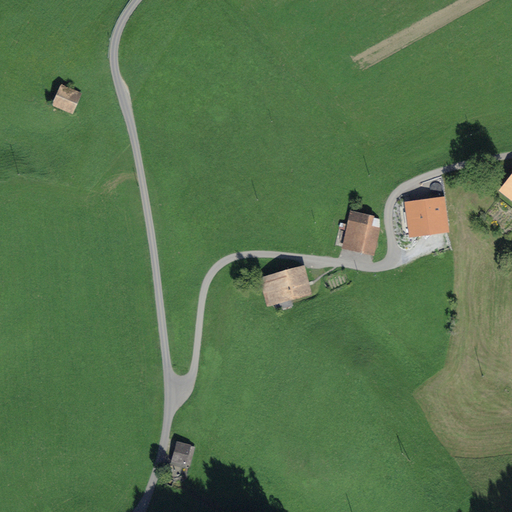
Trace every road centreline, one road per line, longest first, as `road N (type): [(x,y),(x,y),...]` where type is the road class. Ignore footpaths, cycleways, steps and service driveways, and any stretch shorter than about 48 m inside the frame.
road 1 (unclassified): [(138,0),(113,59),(130,116),(171,395),(161,466),(142,511)]
road 2 (track): [(171,395),(193,373),(204,286),(219,263),(264,253),(375,268),(392,254),(389,204),(397,191),(511,151)]
